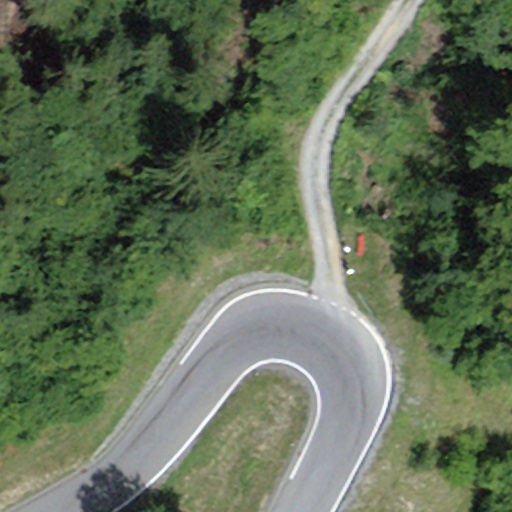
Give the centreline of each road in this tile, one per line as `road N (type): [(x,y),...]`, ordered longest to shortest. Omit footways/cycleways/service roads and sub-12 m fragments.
road 1 (residential): [(58,511),(137,453),(229,346),(262,327),(324,334),(348,372),(350,407),(307,511)]
road 2 (track): [(324,334),(336,307),(317,163),(333,111),(414,0)]
